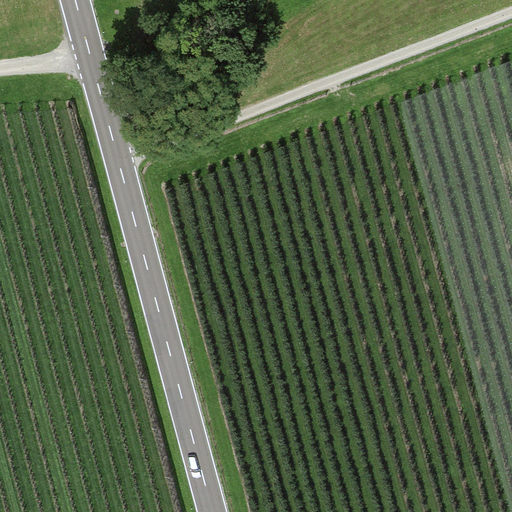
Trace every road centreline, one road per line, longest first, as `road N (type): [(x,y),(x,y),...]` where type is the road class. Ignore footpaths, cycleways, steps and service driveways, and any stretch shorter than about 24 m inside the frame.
road 1 (secondary): [(211,511),(76,0)]
road 2 (track): [(118,156),(185,139),(511,14)]
